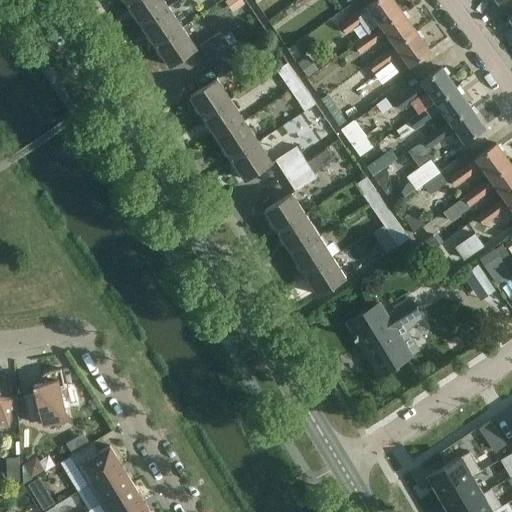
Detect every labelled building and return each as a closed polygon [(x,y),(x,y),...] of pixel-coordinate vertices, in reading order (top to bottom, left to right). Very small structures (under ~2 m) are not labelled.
[(142,25),(169,6),(164,0),(132,0),(127,4),(142,25)] [(245,3),(242,0),(227,0),(225,2),(232,12),(245,3)] [(361,22),(369,33),(370,34),(402,11),(393,0),(374,0),(356,13),(357,14),(341,26),(346,33),(361,22)] [(169,6),(142,25),(156,46),(183,27),(169,6)] [(416,31),(402,11),(370,34),(369,33),(353,44),(360,54),(387,34),(394,45),(395,46),(416,31)] [(330,21),(312,34),(317,43),(320,48),(340,34),(330,21)] [(183,27),(156,46),(170,67),(197,48),(183,27)] [(231,47),(221,31),(200,45),(210,61),(231,47)] [(409,66),(414,62),(430,51),(416,31),(395,46),(394,45),(368,64),(375,73),(401,54),(409,66)] [(231,47),(210,61),(220,77),(242,62),(231,47)] [(318,69),(308,56),(298,63),(308,76),(318,69)] [(276,70),(291,91),(302,83),(288,62),(276,70)] [(442,67),(425,79),(394,101),(400,110),(428,90),(436,101),(456,87),(442,67)] [(216,78),(206,85),(190,96),(204,117),(230,99),(216,78)] [(316,104),(302,83),(291,91),(305,112),(316,104)] [(442,110),(450,121),(470,107),(456,87),(436,101),(396,130),(402,138),(442,110)] [(346,121),(328,94),(321,99),(339,126),(346,121)] [(376,105),(370,110),(375,117),(381,112),(383,114),(392,106),(385,97),(376,105)] [(230,99),(204,117),(218,138),(244,121),(230,99)] [(450,121),(408,150),(407,151),(419,167),(436,155),(430,148),(456,130),(464,141),(468,138),(484,127),(470,107),(450,121)] [(244,121),(218,138),(231,159),(258,142),(244,121)] [(373,147),(356,124),(344,134),(360,156),(373,147)] [(258,142),(231,159),(245,180),(272,163),(258,142)] [(482,166),(490,177),(490,178),(510,163),(496,143),(476,158),(450,177),(455,185),(482,166)] [(307,161),(297,145),(275,160),(285,176),(307,161)] [(391,148),(367,166),(373,176),(398,158),(391,148)] [(334,160),(328,150),(308,163),(307,161),(285,176),(296,191),(316,178),(313,173),(334,160)] [(420,186),(423,184),(440,171),(439,170),(434,163),(436,156),(436,155),(419,167),(406,177),(410,182),(405,186),(401,193),(404,197),(420,186)] [(461,198),(445,210),(443,212),(451,222),(471,207),(470,206),(496,187),(504,197),(504,198),(511,192),(511,165),(510,163),(490,178),(490,177),(461,198)] [(440,171),(423,184),(429,192),(443,183),(446,181),(440,171)] [(369,203),(380,197),(366,177),(356,184),(369,203)] [(292,192),(281,199),(264,210),(278,231),(306,214),(292,192)] [(511,192),(504,198),(504,197),(477,217),(484,226),(510,206),(511,208),(511,192)] [(441,205),(445,210),(461,198),(457,193),(441,205)] [(369,203),(383,224),(394,217),(380,197),(369,203)] [(306,214),(278,231),(292,253),(319,235),(306,214)] [(394,217),(383,224),(399,246),(409,239),(394,217)] [(456,262),(483,248),(472,227),(445,242),(456,262)] [(437,232),(425,240),(432,250),(444,242),(437,232)] [(319,235),(292,253),(305,274),(333,257),(319,235)] [(494,248),(479,259),(493,279),(508,269),(506,266),(511,262),(511,259),(502,245),(495,250),(494,248)] [(333,257),(305,274),(319,295),(346,278),(333,257)] [(424,277),(434,292),(447,283),(437,269),(424,277)] [(379,303),(365,311),(348,322),(356,334),(353,336),(354,339),(357,337),(380,374),(388,370),(391,375),(400,369),(397,364),(420,350),(409,331),(423,318),(413,302),(387,317),(379,303)] [(24,396),(29,422),(41,420),(42,425),(67,419),(60,389),(65,388),(61,369),(48,372),(45,373),(44,373),(43,374),(42,375),(42,376),(41,378),(41,379),(41,380),(41,383),(33,384),(35,394),(24,396)] [(0,423),(9,424),(9,418),(11,398),(0,397),(0,387),(0,423)] [(479,427),(484,434),(494,427),(490,420),(479,427)] [(83,433),(66,443),(73,454),(90,443),(83,433)] [(93,442),(75,453),(70,456),(88,485),(121,465),(110,446),(99,453),(93,442)] [(18,456),(6,457),(7,481),(20,480),(18,456)] [(46,469),(39,457),(23,466),(30,478),(46,469)] [(460,459),(427,478),(437,496),(471,477),(460,459)] [(100,504),(133,483),(121,465),(88,485),(100,504)] [(55,503),(39,477),(28,484),(43,510),(55,503)] [(471,477),(437,496),(446,511),(450,511),(481,494),(471,477)] [(133,483),(100,504),(104,511),(127,511),(144,502),(133,483)] [(21,494),(16,502),(21,505),(28,504),(30,500),(21,494)] [(490,511),(481,494),(450,511),(490,511)] [(150,511),(144,502),(127,511),(150,511)]
